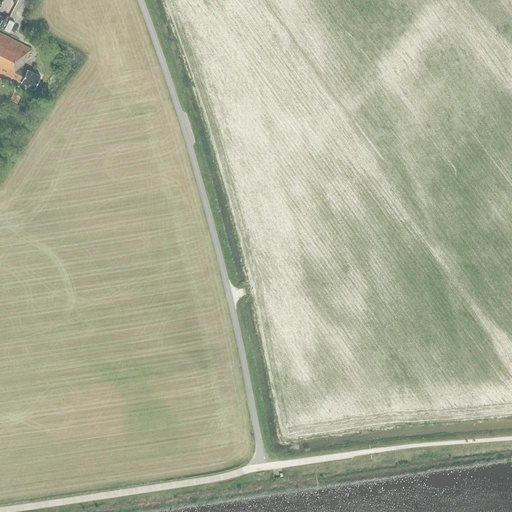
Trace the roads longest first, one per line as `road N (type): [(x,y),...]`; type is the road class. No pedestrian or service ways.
road 1 (unclassified): [(261,467),(213,231),(140,0)]
road 2 (unclassified): [(0,510),(261,467)]
